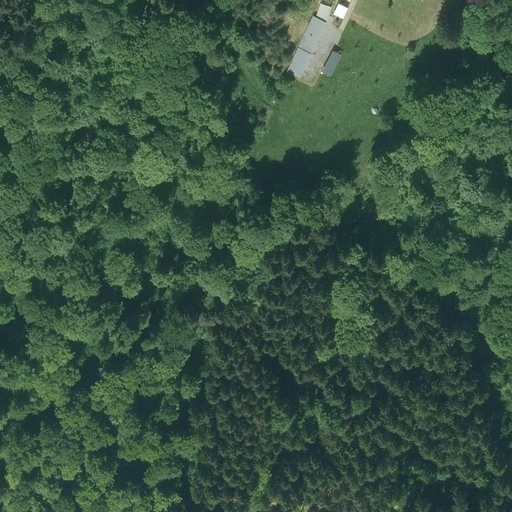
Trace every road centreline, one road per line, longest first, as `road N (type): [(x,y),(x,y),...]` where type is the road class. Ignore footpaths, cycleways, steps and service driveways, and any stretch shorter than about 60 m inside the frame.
road 1 (track): [(0,323),(95,106),(126,0)]
road 2 (track): [(293,511),(191,497),(69,511)]
road 3 (track): [(511,476),(466,479),(412,457),(387,461),(317,511)]
